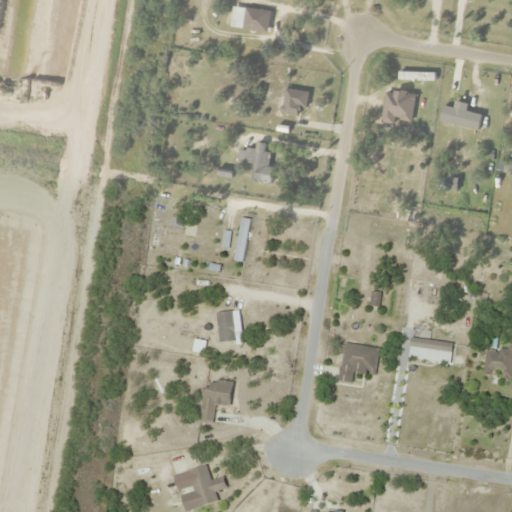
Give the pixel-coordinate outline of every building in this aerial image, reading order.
[(266,34),(270,13),(232,6),(229,27),(266,34)] [(308,96),(287,88),(278,112),(298,120),(308,96)] [(380,123),(410,127),(414,95),(385,91),(380,123)] [(268,185),(272,154),(263,152),(264,144),(256,143),(254,152),(238,150),(237,163),(252,164),(249,183),(268,185)] [(252,220),(243,218),(232,260),(241,262),(252,220)] [(217,312),(217,342),(240,342),(240,312),(217,312)] [(408,359),(450,364),(453,344),(410,338),(408,359)] [(351,384),(353,372),(374,376),(379,349),(344,343),(337,382),(351,384)] [(511,344),(506,345),(506,350),(485,349),(484,376),(511,377),(511,344)] [(199,421),(213,423),(215,405),(229,406),(232,383),(204,379),(199,421)] [(210,481),(206,466),(188,471),(198,508),(218,502),(215,493),(227,489),(223,477),(210,481)]
